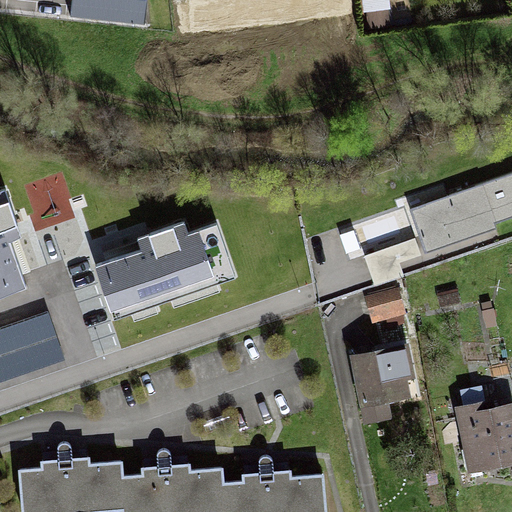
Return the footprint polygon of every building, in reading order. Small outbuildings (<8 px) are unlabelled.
[(0,298),(26,289),(10,242),(25,238),(8,188),(0,191),(0,298)] [(189,236),(185,224),(137,239),(142,252),(94,267),(110,312),(214,277),(199,232),(189,236)] [(0,382),(66,359),(49,311),(0,328),(0,382)] [(405,349),(350,360),(358,399),(413,388),(405,349)] [(511,401),(460,410),(469,466),(511,458),(511,401)] [(42,468),(17,471),(20,511),(101,511),(121,510),(121,511),(325,511),(322,476),(291,479),(290,473),(244,477),(245,484),(223,486),(221,468),(189,471),(189,466),(144,470),(145,478),(121,480),(120,464),(91,466),(91,459),(41,463),(42,468)]
